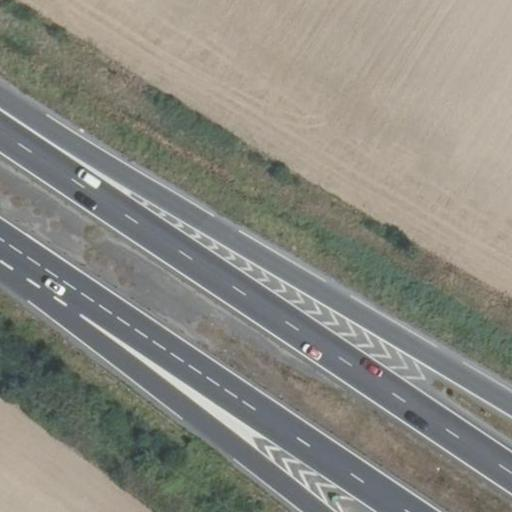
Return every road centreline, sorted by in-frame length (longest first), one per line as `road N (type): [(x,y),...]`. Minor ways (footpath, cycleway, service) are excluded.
road 1 (motorway): [(511,475),(0,132)]
road 2 (motorway): [(511,408),(28,117),(0,110)]
road 3 (motorway): [(85,298),(398,511)]
road 4 (motorway): [(85,298),(127,360),(314,511)]
